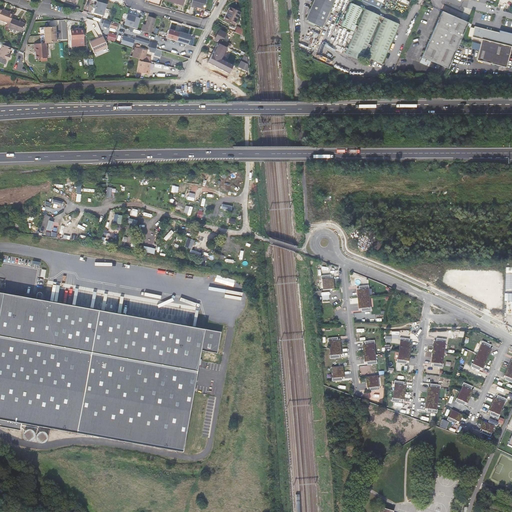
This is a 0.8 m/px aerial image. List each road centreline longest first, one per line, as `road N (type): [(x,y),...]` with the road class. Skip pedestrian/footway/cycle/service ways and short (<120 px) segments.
road 1 (unclassified): [(0,434),(43,448),(74,439),(194,459),(207,445),(231,313),(221,297),(0,249)]
road 2 (trunk): [(0,158),(511,152)]
road 3 (trunk): [(511,109),(2,115)]
road 4 (track): [(187,78),(0,91)]
road 5 (residential): [(343,261),(356,393)]
